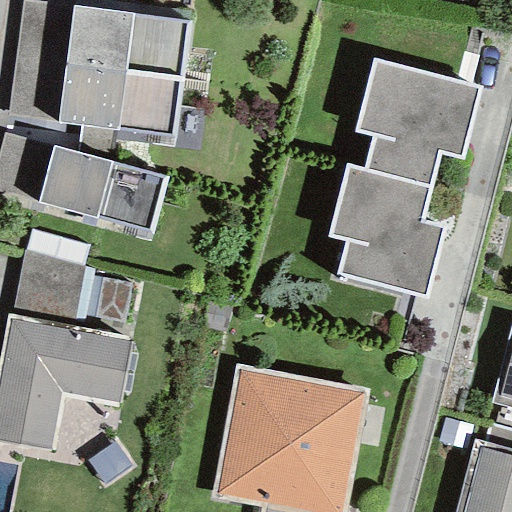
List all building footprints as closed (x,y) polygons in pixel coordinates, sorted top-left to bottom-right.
[(65,63),(71,6),(22,1),(7,116),(57,123),(65,63)] [(71,6),(65,63),(182,80),(189,22),(71,6)] [(372,135),(363,169),(428,186),(437,152),(459,158),(478,87),(373,58),(353,130),(372,135)] [(65,63),(57,123),(117,131),(117,128),(173,136),(182,80),(65,63)] [(0,192),(35,203),(51,146),(3,133),(0,144),(0,192)] [(165,178),(51,146),(35,203),(96,221),(97,217),(150,232),(165,178)] [(363,169),(346,165),(327,235),(348,240),(339,272),(423,294),(441,228),(418,222),(428,186),(363,169)] [(23,251),(11,316),(72,328),(82,268),(23,251)] [(11,316),(7,315),(0,349),(0,438),(47,447),(58,390),(115,401),(127,338),(72,328),(11,316)] [(511,323),(491,404),(511,410),(511,323)] [(339,511),(361,395),(238,370),(215,494),(261,502),(259,511),(339,511)] [(511,511),(511,450),(473,440),(453,511),(511,511)]
